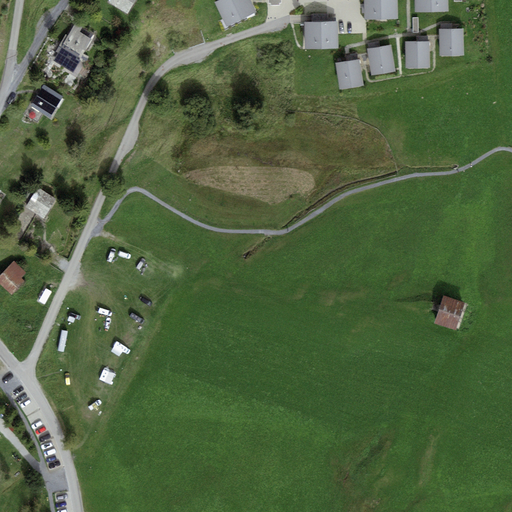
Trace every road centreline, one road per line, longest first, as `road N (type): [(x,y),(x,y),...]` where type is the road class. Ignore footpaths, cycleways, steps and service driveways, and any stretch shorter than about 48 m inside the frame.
road 1 (track): [(88,236),(154,78),(168,63),(276,26)]
road 2 (track): [(17,395),(88,236)]
road 3 (unclassified): [(60,511),(41,438),(17,395)]
